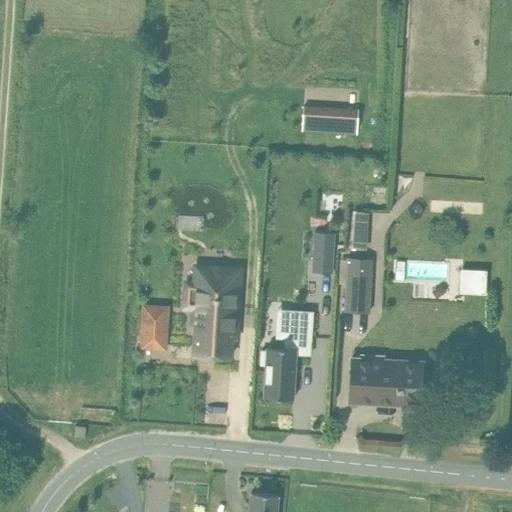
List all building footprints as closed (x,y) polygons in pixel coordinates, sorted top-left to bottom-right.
[(349,257),(347,310),(369,311),(371,258),(365,258),(365,249),(367,249),(370,212),(353,211),(350,248),(352,248),(351,257),(349,257)] [(315,232),(312,271),(332,272),(334,233),(315,232)] [(187,283),(185,306),(193,307),(193,309),(210,310),(209,326),(196,325),(196,327),(194,355),(231,357),(232,339),(236,339),(237,327),(233,327),(234,315),(238,315),(241,268),(196,265),(195,283),(187,283)] [(463,269),(462,289),(486,290),(487,270),(463,269)] [(261,350),(260,364),(265,365),(263,397),(293,399),(296,354),(296,350),(306,351),(307,339),(311,339),(312,312),(292,310),(290,338),(289,348),(266,347),(266,351),(261,350)] [(420,406),(422,379),(416,378),(417,361),(383,360),(383,356),(361,355),(361,358),(351,358),(349,402),(420,406)] [(276,511),(278,495),(250,492),(248,511),(276,511)]
